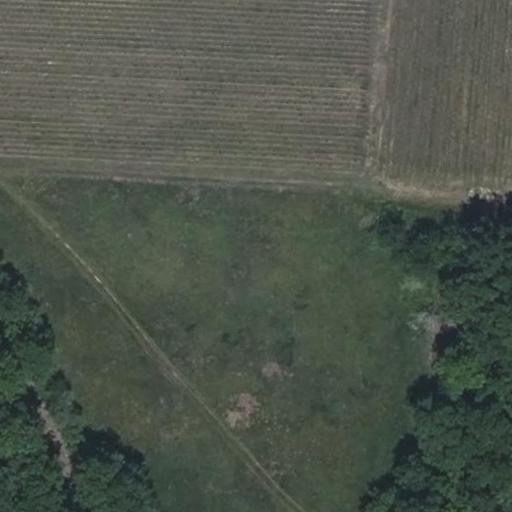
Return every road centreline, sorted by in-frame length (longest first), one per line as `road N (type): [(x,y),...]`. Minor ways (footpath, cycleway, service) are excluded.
road 1 (track): [(323,496),(97,307),(0,204)]
road 2 (track): [(0,333),(92,511)]
